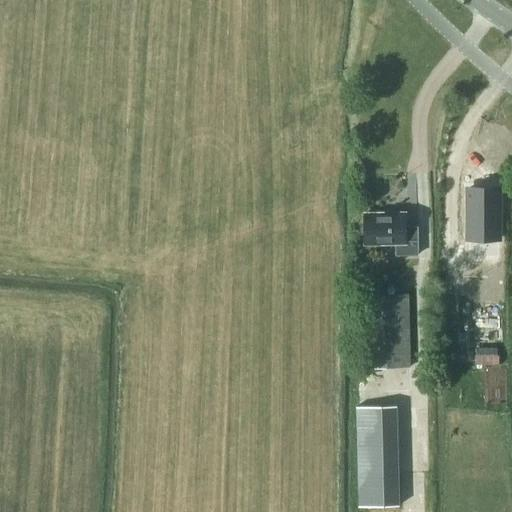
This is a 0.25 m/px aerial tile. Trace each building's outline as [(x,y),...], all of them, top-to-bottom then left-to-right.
[(468,199),(468,238),(499,238),(499,188),(468,188),(468,190),(468,199)] [(418,254),(417,227),(405,227),(405,213),(364,213),(365,243),(396,242),(396,254),(418,254)] [(511,250),(489,250),(489,276),(511,276),(511,250)] [(362,294),(363,368),(411,366),(409,293),(362,294)] [(474,295),(474,340),(498,340),(499,296),(474,295)] [(405,502),(402,402),(371,403),(371,422),(370,422),(371,468),(362,468),(363,503),(405,502)]
